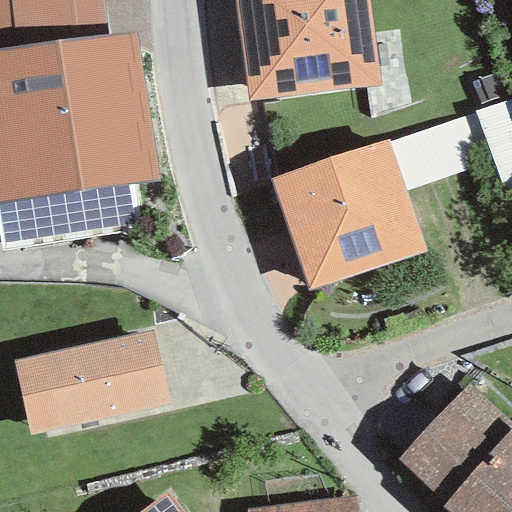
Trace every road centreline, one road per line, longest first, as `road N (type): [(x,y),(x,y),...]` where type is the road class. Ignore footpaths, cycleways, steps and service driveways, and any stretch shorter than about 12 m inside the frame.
road 1 (tertiary): [(171,0),(178,114),(206,222),(242,308)]
road 2 (residential): [(242,308),(137,269),(0,263)]
road 3 (residential): [(318,420),(374,377),(459,339),(511,327)]
road 4 (tertiary): [(242,308),(318,420)]
